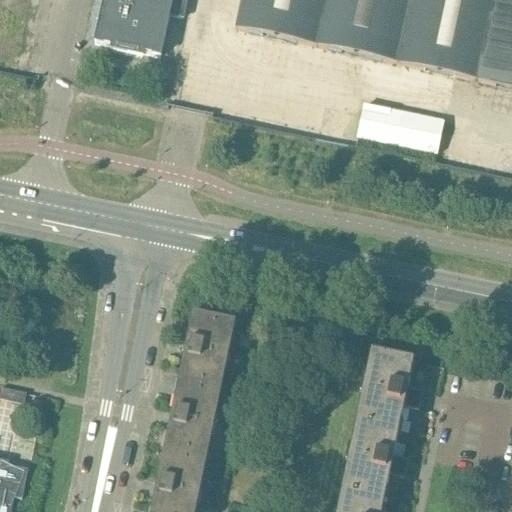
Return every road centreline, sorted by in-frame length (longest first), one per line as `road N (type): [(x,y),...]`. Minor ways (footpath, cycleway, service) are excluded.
road 1 (tertiary): [(511,302),(157,227)]
road 2 (residential): [(96,511),(157,227)]
road 3 (tertiary): [(157,227),(0,193)]
road 4 (residential): [(483,511),(503,420),(452,410)]
